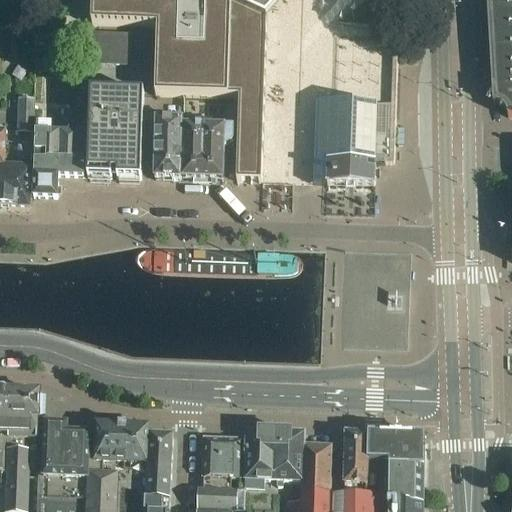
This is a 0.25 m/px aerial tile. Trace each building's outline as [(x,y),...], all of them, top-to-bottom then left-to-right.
[(61,15),(61,0),(45,0),(44,15),(61,15)] [(93,0),(92,29),(158,31),(156,99),(240,102),(237,185),(262,186),(265,102),(330,104),(333,0),(93,0)] [(511,0),(487,0),(494,108),(496,108),(498,108),(500,109),(501,110),(503,111),(505,113),(506,114),(507,115),(507,116),(508,118),(508,120),(511,120),(511,0)] [(145,50),(145,38),(93,37),(93,48),(145,50)] [(141,183),(144,96),(91,94),(88,181),(90,181),(90,176),(111,176),(110,182),(112,182),(112,176),(117,176),(117,182),(141,183)] [(19,135),(33,136),(35,103),(20,102),(19,135)] [(331,106),(316,106),(314,188),(374,190),(378,107),(331,106)] [(168,125),(157,125),(156,183),(182,184),(184,126),(183,126),(183,117),(168,117),(168,125)] [(197,131),(185,131),(183,184),(223,185),(224,153),(234,147),(234,133),(211,132),(212,125),(197,125),(197,131)] [(5,159),(6,134),(0,133),(0,208),(30,210),(32,169),(4,168),(4,159),(5,159)] [(34,201),(58,202),(59,180),(84,181),(85,136),(36,135),(34,201)] [(142,262),(137,270),(140,277),(149,281),(293,285),(300,283),(303,279),(304,269),(300,264),(294,261),(150,257),(142,262)] [(7,476),(9,438),(0,438),(0,420),(7,421),(8,396),(0,395),(0,477),(2,477),(2,476),(7,476)] [(28,511),(31,443),(38,443),(38,423),(40,423),(41,397),(8,396),(7,421),(0,420),(0,438),(9,438),(7,476),(5,511),(28,511)] [(87,511),(90,454),(91,437),(68,436),(68,428),(47,427),(45,431),(44,480),(38,480),(37,511),(87,511)] [(96,455),(90,454),(87,511),(145,511),(149,440),(150,431),(97,429),(96,455)] [(283,485),(299,486),(303,486),(305,451),(305,438),(292,437),(280,436),(279,436),(261,435),(260,435),(260,436),(247,435),(246,457),(243,456),(242,456),(241,484),(240,495),(245,495),(246,484),(278,485),(278,490),(283,490),(283,485)] [(348,498),(366,499),(367,466),(368,466),(369,439),(346,439),(346,441),(347,441),(345,489),(348,489),(348,498)] [(173,441),(149,440),(145,511),(169,511),(172,451),(173,441)] [(390,501),(389,511),(423,511),(424,442),(370,440),(370,466),(368,466),(367,466),(366,499),(389,500),(389,501),(390,501)] [(242,456),(243,456),(243,444),(205,443),(203,482),(205,482),(204,494),(231,495),(231,483),(241,484),(242,456)] [(387,511),(388,501),(389,501),(389,500),(366,499),(348,498),(330,498),(331,453),(331,452),(305,451),(303,486),(299,486),(298,506),(288,506),(287,511),(387,511)] [(244,511),(245,495),(240,495),(231,495),(204,494),(200,494),(199,511),(244,511)]
